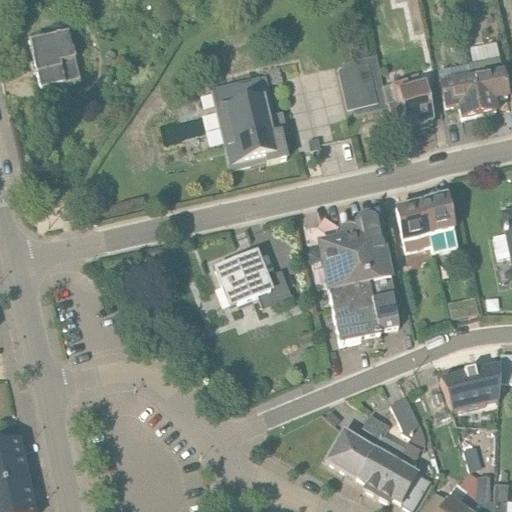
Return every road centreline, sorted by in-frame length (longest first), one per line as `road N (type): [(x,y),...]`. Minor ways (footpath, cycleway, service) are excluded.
road 1 (residential): [(511,153),(15,261)]
road 2 (residential): [(222,441),(434,348),(511,335)]
road 3 (residential): [(222,441),(137,377),(45,387)]
road 4 (residential): [(340,511),(222,441)]
road 5 (secondary): [(15,261),(45,387)]
road 6 (secondary): [(45,387),(67,511)]
